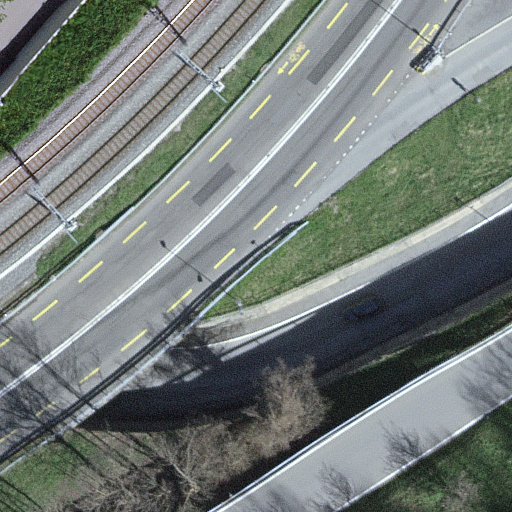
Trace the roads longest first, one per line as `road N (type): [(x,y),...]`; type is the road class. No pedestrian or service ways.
road 1 (residential): [(0,313),(87,371),(135,384),(181,383),(252,365),(365,319),(511,243)]
road 2 (residential): [(222,204),(362,137),(511,38)]
road 3 (primary): [(0,393),(222,204)]
road 4 (primary): [(222,204),(398,0)]
road 5 (unclassified): [(281,511),(466,393)]
